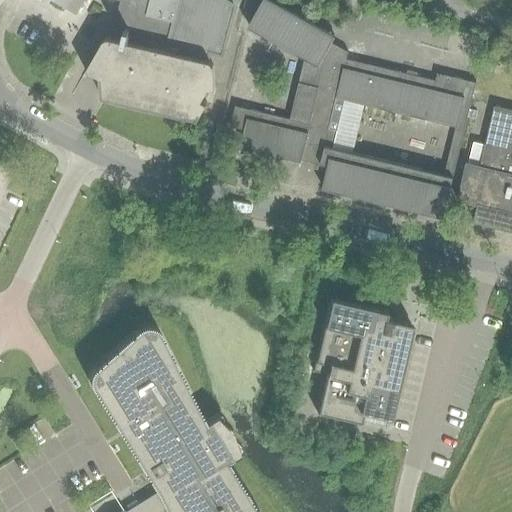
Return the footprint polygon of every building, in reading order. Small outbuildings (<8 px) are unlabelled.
[(211,62),(209,61),(212,53),(222,55),(236,5),(227,0),(52,0),(77,14),(84,0),(120,0),(123,1),(121,8),(119,7),(112,38),(111,38),(106,38),(103,41),(85,71),(87,72),(88,70),(100,76),(101,97),(105,98),(187,117),(196,119),(197,120),(198,118),(207,103),(201,99),(208,88),(213,88),(215,88),(214,67),(213,64),(211,62)] [(348,52),(255,0),(254,0),(249,22),(250,22),(248,25),(305,57),(290,119),(235,106),(232,125),(232,126),(244,129),(239,151),(240,151),(241,148),(270,155),(269,158),(270,159),(271,156),(300,162),(299,166),(300,166),(302,159),(320,164),(320,163),(328,165),(322,187),(444,216),(476,82),(437,73),(435,80),(347,59),(348,52)] [(466,162),(457,200),(459,201),(459,200),(477,204),(476,205),(479,205),(496,209),(498,210),(498,209),(511,212),(511,109),(494,106),(480,165),(466,162)] [(153,239),(158,229),(146,223),(141,233),(153,239)] [(360,423),(362,412),(390,418),(411,324),(392,319),(384,318),(386,311),(329,298),(312,371),(325,374),(316,412),(360,423)] [(156,489),(157,491),(124,511),(123,511),(121,511),(256,511),(225,461),(232,457),(209,419),(204,422),(159,335),(159,334),(157,331),(154,329),(151,327),(147,326),(144,327),(140,328),(137,330),(95,368),(94,369),(92,372),(91,375),(90,379),(91,382),(92,385),(96,392),(113,420),(144,469),(156,489)]
